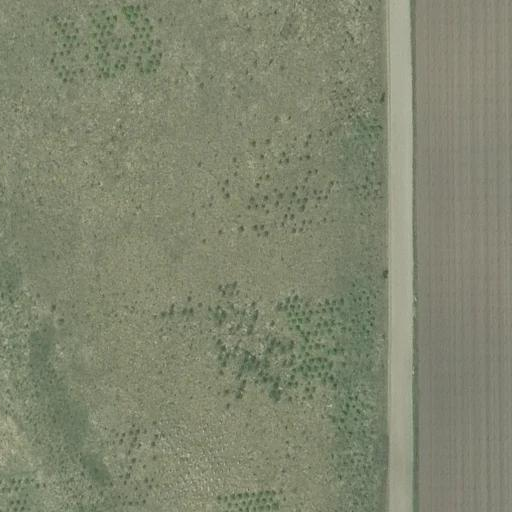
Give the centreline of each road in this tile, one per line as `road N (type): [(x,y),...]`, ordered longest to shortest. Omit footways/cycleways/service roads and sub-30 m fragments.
road 1 (track): [(403,511),(397,142)]
road 2 (track): [(397,142),(395,0)]
